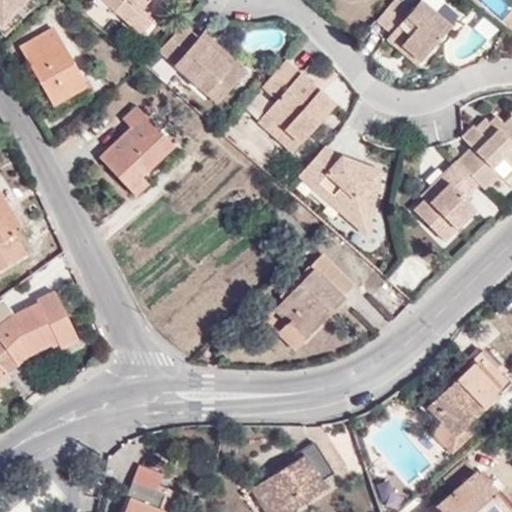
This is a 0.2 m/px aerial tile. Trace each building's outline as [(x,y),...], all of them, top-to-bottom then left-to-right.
[(0,21),(22,0),(6,0),(0,6),(0,21)] [(99,0),(134,31),(148,15),(145,12),(137,5),(142,0),(99,0)] [(145,12),(153,4),(149,0),(142,0),(137,5),(145,12)] [(415,15),(397,0),(379,21),(395,36),(395,37),(425,66),(456,32),(424,4),(415,15)] [(140,36),(155,21),(148,15),(134,31),(140,36)] [(200,39),(185,25),(160,49),(208,92),(219,79),(230,90),(248,71),(223,49),(218,56),(200,39)] [(54,105),(86,86),(53,27),(20,46),(54,105)] [(223,49),(205,33),(200,39),(218,56),(223,49)] [(390,42),(421,71),(425,66),(395,37),(390,42)] [(336,106),(286,61),(264,84),(280,98),(267,112),(301,143),(336,106)] [(208,92),(219,102),(230,90),(219,79),(208,92)] [(142,176),(175,146),(136,105),(122,118),(129,126),(99,154),(137,195),(149,183),(142,176)] [(293,153),(301,143),(267,112),(258,122),(293,153)] [(466,137),(476,147),(459,163),(461,165),(482,187),(487,192),(504,176),(495,166),(504,156),(511,164),(511,118),(502,128),(495,121),(489,126),(485,122),(478,130),(475,127),(466,137)] [(336,155),(326,145),(300,174),(367,233),(382,172),(336,155)] [(504,176),(507,179),(511,174),(511,164),(504,156),(495,166),(504,176)] [(478,210),(468,200),(482,187),(461,165),(459,163),(445,178),(452,185),(440,198),(436,194),(416,215),(445,242),(478,210)] [(445,178),(432,190),(436,194),(440,198),(452,185),(445,178)] [(15,232),(23,227),(0,189),(0,269),(28,252),(15,232)] [(283,229),(295,217),(278,202),(267,212),(283,229)] [(314,268),(274,310),(287,323),(304,339),(346,297),(345,294),(356,284),(323,251),(310,265),(314,268)] [(4,297),(0,300),(0,338),(19,365),(30,354),(58,341),(61,348),(79,339),(55,289),(36,298),(38,301),(15,313),(4,297)] [(296,350),(304,339),(287,323),(278,333),(296,350)] [(0,383),(19,365),(0,338),(0,383)] [(441,418),(455,433),(465,423),(511,379),(483,349),(470,360),(473,363),(429,405),(441,418)] [(452,452),(473,432),(465,423),(455,433),(441,418),(430,430),(452,452)] [(301,450),(304,454),(266,479),(252,487),(267,511),(286,511),(326,487),(322,480),(335,471),(316,441),(301,450)] [(301,450),(263,474),(266,479),(304,454),(301,450)] [(444,476),(451,485),(472,467),(464,458),(444,476)] [(439,508),(434,511),(507,511),(510,510),(476,471),(438,504),(439,508)] [(76,488),(83,490),(87,480),(80,478),(76,488)] [(128,496),(132,498),(125,511),(165,511),(159,509),(165,494),(134,481),(128,496)] [(128,496),(120,511),(125,511),(132,498),(128,496)]
